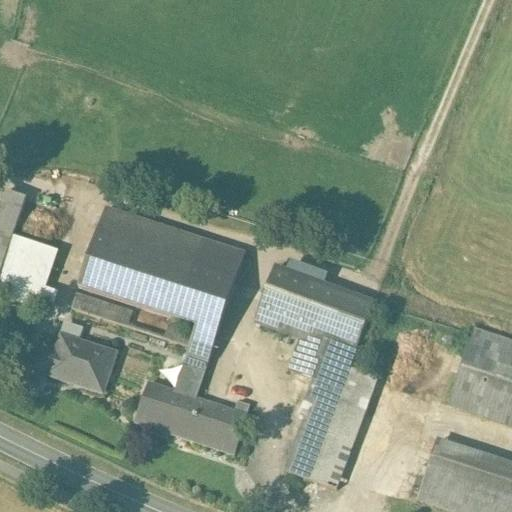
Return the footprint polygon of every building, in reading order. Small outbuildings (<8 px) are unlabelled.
[(4,194),(0,207),(0,279),(1,278),(25,201),(4,194)] [(246,259),(105,211),(77,293),(196,333),(195,338),(190,352),(187,360),(210,368),(239,281),(244,264),(246,259)] [(252,267),(244,264),(239,281),(247,284),(252,267)] [(373,307),(276,270),(256,326),(302,343),(290,375),(314,384),(323,360),(350,370),(373,307)] [(1,278),(0,279),(0,298),(38,311),(45,291),(1,278)] [(195,338),(76,298),(71,313),(190,352),(195,338)] [(511,350),(472,338),(449,410),(511,430),(511,350)] [(120,358),(66,339),(61,355),(46,350),(40,354),(36,365),(39,372),(53,376),(52,379),(107,397),(120,358)] [(210,368),(187,360),(174,398),(197,406),(210,368)] [(350,370),(323,360),(314,384),(305,408),(310,409),(285,478),(308,487),(349,375),(350,370)] [(349,375),(308,487),(337,497),(377,386),(349,375)] [(174,398),(150,390),(138,428),(236,460),(248,423),(197,406),(174,398)] [(511,511),(511,470),(437,447),(419,504),(445,511),(511,511)]
